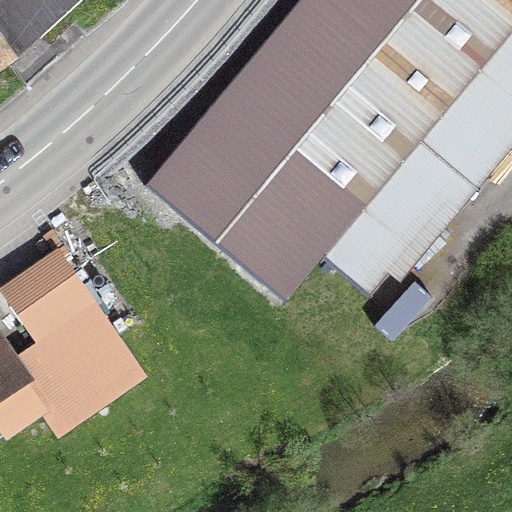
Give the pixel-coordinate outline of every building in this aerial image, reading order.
[(0,0),(0,26),(30,68),(106,0),(0,0)] [(511,0),(301,0),(140,197),(280,310),(346,230),(411,284),(511,160),(511,0)] [(0,29),(0,105),(37,77),(30,68),(0,29)] [(48,260),(0,295),(0,308),(41,362),(95,322),(48,260)] [(0,345),(0,420),(35,397),(0,345)]
